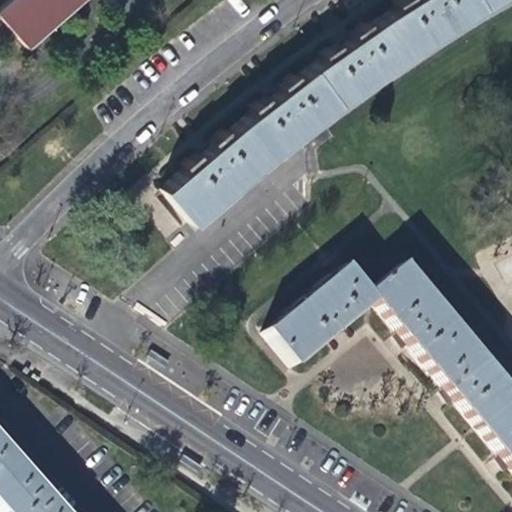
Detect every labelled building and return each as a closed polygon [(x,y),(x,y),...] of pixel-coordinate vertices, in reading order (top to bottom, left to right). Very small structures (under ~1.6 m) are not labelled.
[(6,0),(0,6),(0,20),(23,47),(75,0),(6,0)] [(422,0),(420,2),(382,27),(410,64),(482,19),(470,0),(422,0)] [(511,0),(470,0),(482,19),(511,1),(511,0)] [(410,64),(382,27),(346,53),(309,80),(335,114),(340,120),(410,64)] [(335,114),(309,80),(283,101),(242,133),(267,170),(335,114)] [(207,159),(159,196),(194,234),(267,170),(242,133),(207,159)] [(511,479),(511,409),(394,268),(359,296),(338,270),(259,334),(287,368),(314,346),(365,303),(386,328),(442,395),(491,455),(511,479)] [(241,418),(220,405),(215,411),(236,423),(241,418)] [(0,472),(9,464),(0,453),(0,472)] [(50,511),(9,464),(0,472),(0,511),(50,511)] [(265,505),(245,492),(240,498),(261,510),(265,505)]
